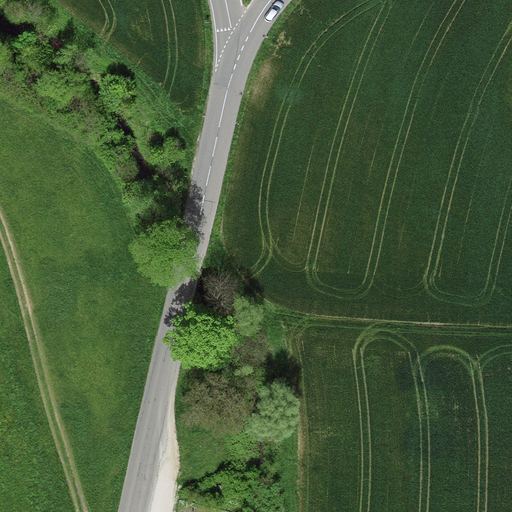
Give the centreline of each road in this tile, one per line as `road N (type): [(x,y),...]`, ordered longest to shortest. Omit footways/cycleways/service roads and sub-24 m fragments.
road 1 (tertiary): [(236,56),(131,511)]
road 2 (track): [(77,511),(0,229)]
